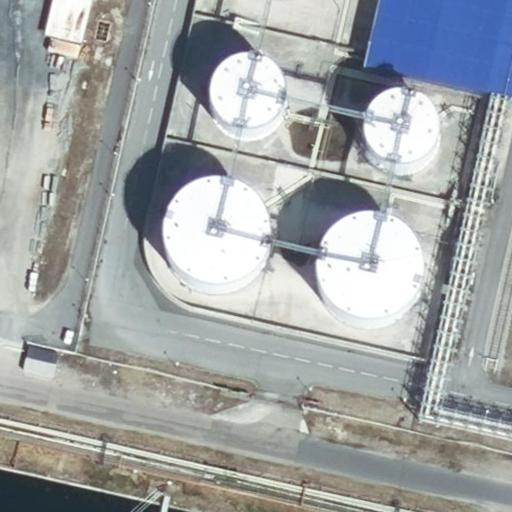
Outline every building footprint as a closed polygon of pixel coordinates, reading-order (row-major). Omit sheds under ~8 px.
[(511,0),(378,0),(363,69),(480,95),(511,101),(511,0)] [(245,133),(257,130),(268,124),(276,115),(280,104),(281,93),(278,83),(272,73),(264,66),(253,62),(242,61),(230,64),(220,70),(213,80),(209,92),(209,104),(214,116),(222,125),(233,131),(245,133)] [(398,166),(410,164),(421,158),(429,148),(433,138),(434,127),(431,116),(425,107),(417,99),(407,95),(395,94),(383,97),(373,104),(366,114),(362,125),(363,138),(367,149),(375,158),(386,164),(398,166)] [(203,283),(220,284),(236,279),(250,269),(258,257),(263,243),(263,228),(259,214),(250,201),(238,192),(224,187),(207,187),(191,192),(178,202),(169,217),(165,233),(167,250),(175,265),(187,276),(203,283)] [(355,318),(372,319),(388,314),(402,304),(411,292),(415,278),(415,263),(411,249),(402,236),(390,227),(376,222),(359,222),(343,227),(330,237),(321,251),(317,268),(319,285),(327,300),(340,311),(355,318)]
